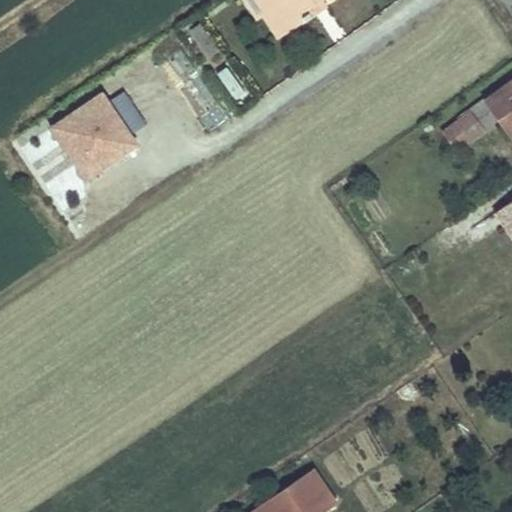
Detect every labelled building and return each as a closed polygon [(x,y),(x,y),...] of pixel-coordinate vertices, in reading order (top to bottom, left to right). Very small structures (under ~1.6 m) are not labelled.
[(272,0),(245,0),(257,16),(264,11),(275,4),(272,0)] [(272,0),(275,4),(264,11),(279,34),(299,20),(302,24),(316,15),(310,7),(320,0),(272,0)] [(316,15),(326,8),(320,0),(310,7),(316,15)] [(227,67),(217,75),(233,94),(243,85),(227,67)] [(459,150),(501,119),(511,134),(511,82),(487,101),(486,99),(457,120),(459,122),(446,132),(459,150)] [(111,102),(133,135),(149,124),(127,91),(111,102)] [(111,102),(105,94),(69,118),(102,168),(139,143),(133,135),(111,102)] [(90,176),(102,168),(69,118),(57,126),(90,176)] [(511,201),(498,211),(507,224),(511,220),(511,201)] [(319,511),(336,501),(316,470),(253,511),(319,511)]
